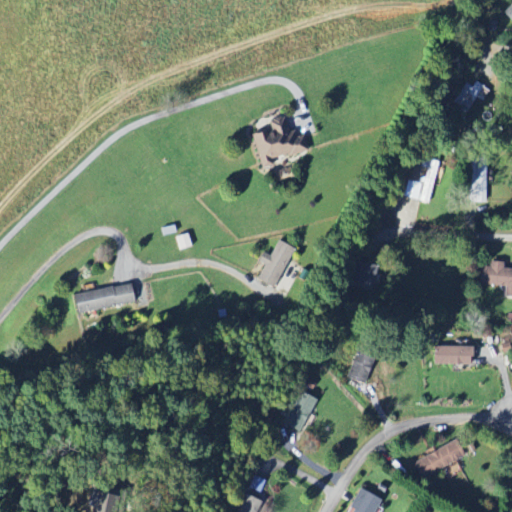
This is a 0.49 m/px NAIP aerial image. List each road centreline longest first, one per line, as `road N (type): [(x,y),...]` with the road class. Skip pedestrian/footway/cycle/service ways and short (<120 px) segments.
road 1 (residential): [(0,318),(90,235),(118,237),(140,267),(215,261),(250,281)]
road 2 (residential): [(324,511),(362,453),(395,429),(511,418)]
road 3 (residential): [(511,238),(387,233)]
